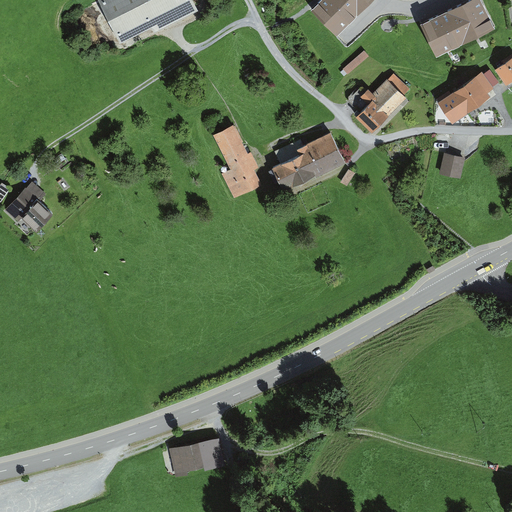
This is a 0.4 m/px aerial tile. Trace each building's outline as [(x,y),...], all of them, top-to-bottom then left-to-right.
[(92,0),(115,47),(197,8),(193,0),(92,0)] [(313,0),(309,4),(337,31),(367,0),(313,0)] [(487,0),(461,0),(420,22),(437,55),(499,22),(487,0)] [(352,46),(332,65),(341,74),(361,55),(352,46)] [(511,72),(511,61),(505,53),(488,65),(500,82),(511,72)] [(477,64),(428,95),(444,120),(493,89),(477,64)] [(405,91),(382,70),(347,109),(370,130),(405,91)] [(238,154),(227,125),(208,133),(220,165),(214,170),(225,196),(253,185),(247,169),(250,166),(244,151),(238,154)] [(340,169),(325,134),(295,146),(298,153),(263,168),(275,196),(340,169)] [(453,154),(435,150),(431,172),(448,176),(453,154)] [(342,181),(349,185),(357,172),(350,168),(342,181)] [(33,202),(19,189),(0,209),(14,221),(17,218),(33,232),(45,219),(30,205),(33,202)] [(199,439),(169,446),(177,478),(207,471),(199,439)]
